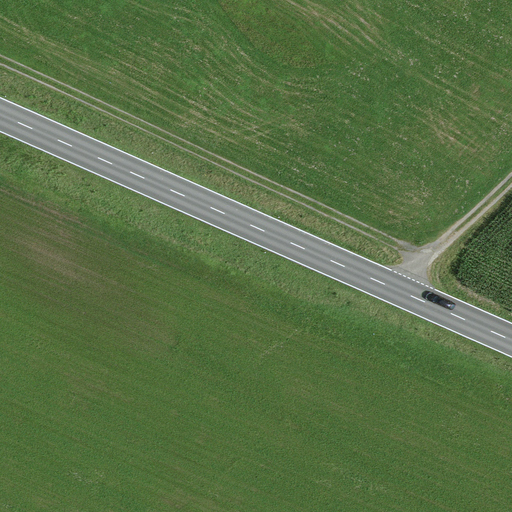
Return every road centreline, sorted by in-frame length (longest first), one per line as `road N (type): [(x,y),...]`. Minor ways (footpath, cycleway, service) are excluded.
road 1 (primary): [(511,338),(0,114)]
road 2 (track): [(0,56),(423,261)]
road 3 (track): [(398,289),(511,172)]
